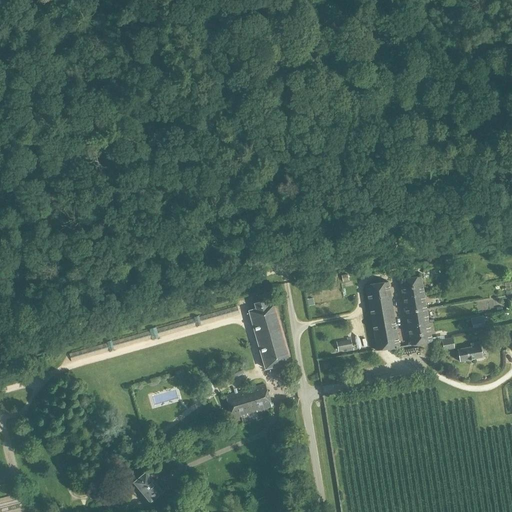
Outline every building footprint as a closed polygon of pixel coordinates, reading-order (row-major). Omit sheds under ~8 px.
[(439,260),(423,263),(424,269),(440,266),(439,260)] [(403,297),(424,293),(421,277),(400,280),(403,297)] [(399,348),(391,298),(388,282),(366,285),(377,351),(399,348)] [(424,293),(403,297),(406,313),(427,310),(424,293)] [(266,370),(291,363),(274,305),(267,307),(266,302),(255,305),(256,310),(249,312),(266,370)] [(71,362),(239,315),(237,307),(69,354),(71,362)] [(427,310),(406,313),(409,330),(429,326),(427,310)] [(483,316),(471,319),(473,330),(485,327),(483,316)] [(429,326),(409,330),(411,346),(432,343),(429,326)] [(349,338),(345,338),(345,340),(335,342),(336,352),(344,350),(345,352),(357,351),(356,346),(350,347),(349,338)] [(444,352),(454,350),(452,339),(441,341),(444,352)] [(459,363),(482,358),(482,355),(485,354),(483,342),(470,345),(471,348),(457,351),(459,363)] [(232,420),(272,408),(265,385),(226,397),(232,420)] [(163,493),(146,473),(134,483),(150,503),(163,493)] [(191,482),(179,483),(180,491),(191,490),(191,482)] [(188,511),(192,509),(181,497),(173,503),(180,511),(188,511)]
